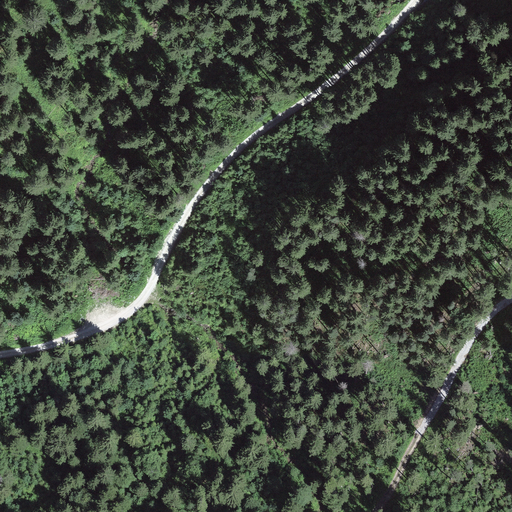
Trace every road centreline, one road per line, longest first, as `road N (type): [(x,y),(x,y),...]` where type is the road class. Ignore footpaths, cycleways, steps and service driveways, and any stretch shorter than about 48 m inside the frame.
road 1 (track): [(0,354),(67,342),(139,302),(190,205),(229,158),(367,52),(418,0)]
road 2 (track): [(376,511),(474,335),(511,296)]
